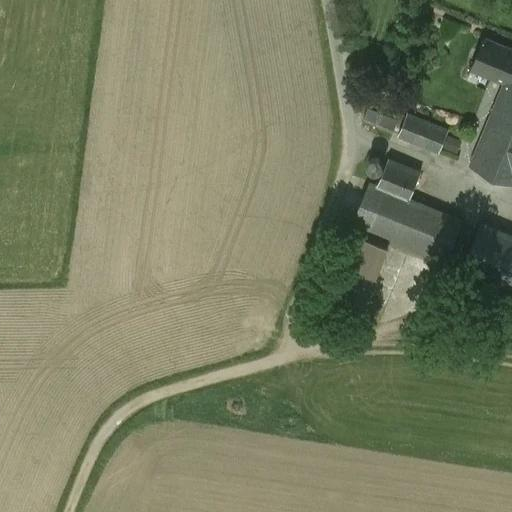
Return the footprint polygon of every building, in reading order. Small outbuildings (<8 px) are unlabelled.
[(511,63),(511,49),(484,38),(474,62),(507,76),(511,63)] [(511,63),(507,76),(497,100),(511,106),(511,63)] [(511,106),(497,100),(470,165),(511,182),(511,106)] [(397,121),(367,109),(362,120),(392,132),(397,121)] [(448,129),(407,113),(398,135),(438,152),(448,129)] [(420,173),(388,160),(376,187),(368,183),(352,222),(446,262),(461,222),(408,200),(420,173)] [(378,176),(379,173),(378,170),(376,168),(374,166),(371,165),(368,166),(366,168),(364,170),(364,173),(364,176),(366,178),(368,180),(371,181),(374,180),(377,178),(378,176)] [(511,237),(480,224),(462,269),(511,289),(511,237)] [(387,249),(354,235),(325,304),(358,318),(387,249)]
